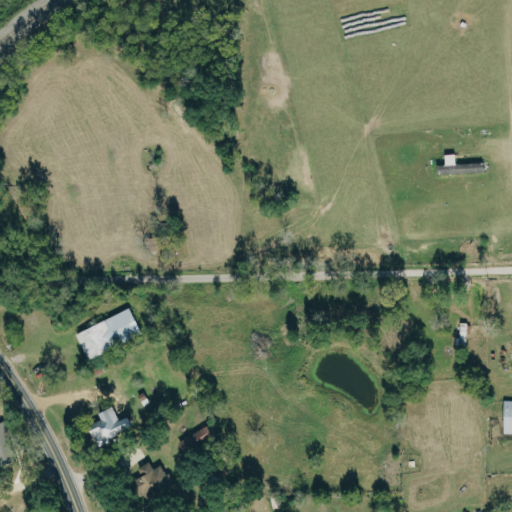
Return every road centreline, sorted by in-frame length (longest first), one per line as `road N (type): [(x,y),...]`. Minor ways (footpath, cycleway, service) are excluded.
road 1 (residential): [(0,282),(511,270)]
road 2 (primary): [(75,511),(0,367)]
